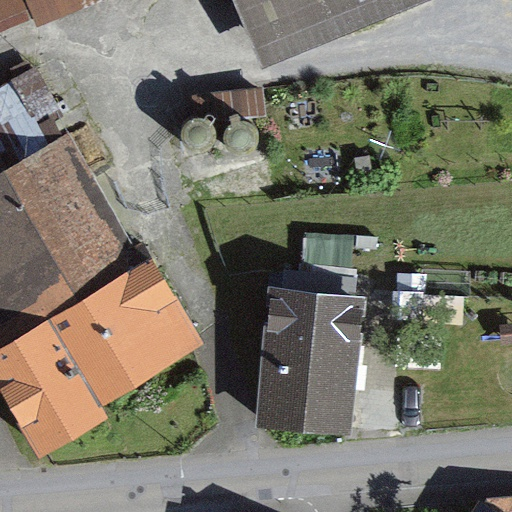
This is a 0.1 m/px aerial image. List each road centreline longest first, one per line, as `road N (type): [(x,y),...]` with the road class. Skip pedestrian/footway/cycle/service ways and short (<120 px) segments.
road 1 (tertiary): [(0,503),(367,472)]
road 2 (tertiary): [(367,472),(511,458)]
